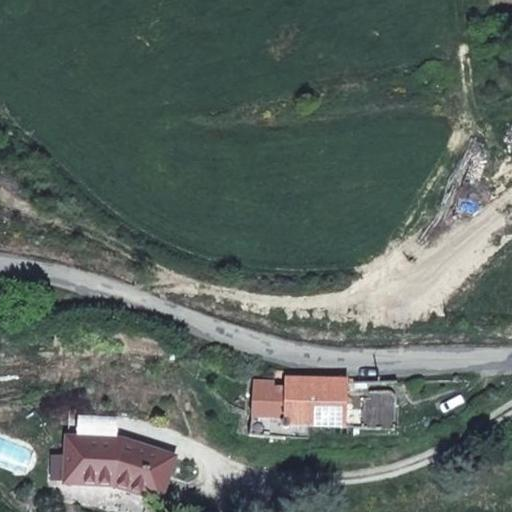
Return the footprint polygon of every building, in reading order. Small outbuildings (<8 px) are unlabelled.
[(276,382),(254,381),(252,420),(250,437),(284,440),(285,430),(287,430),(288,430),(289,429),(290,427),(290,426),(291,426),(345,427),(347,381),(288,380),(288,387),(276,387),(276,382)] [(362,391),(362,430),(396,431),(397,403),(397,397),(395,393),(392,392),(389,391),(385,391),(362,391)] [(66,481),(66,483),(114,485),(161,500),(175,458),(123,441),(68,439),(67,460),(66,481)] [(66,481),(67,460),(52,459),(52,481),(66,481)] [(39,496),(30,491),(25,501),(33,506),(39,496)]
